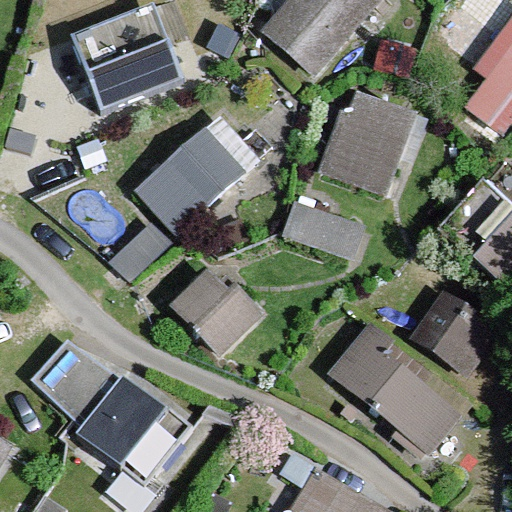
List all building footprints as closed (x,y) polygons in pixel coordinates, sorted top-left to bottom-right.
[(294,0),(261,38),(313,84),(387,0),(294,0)] [(154,11),(72,41),(100,114),(181,84),(154,11)] [(511,22),(472,72),(487,84),(462,115),(500,146),(511,131),(511,22)] [(416,121),(354,95),(319,176),(382,203),(416,121)] [(261,168),(218,121),(134,196),(176,244),(261,168)] [(511,213),(480,187),(440,235),(511,295),(511,213)] [(294,206),(283,242),(357,265),(369,230),(294,206)] [(212,273),(170,312),(220,364),(261,324),(212,273)] [(502,335),(443,295),(407,348),(467,388),(502,335)] [(470,406),(372,328),(329,381),(427,460),(470,406)] [(67,345),(32,385),(146,490),(191,435),(67,345)] [(0,475),(13,453),(0,445),(0,475)] [(381,511),(314,472),(290,511),(381,511)]
